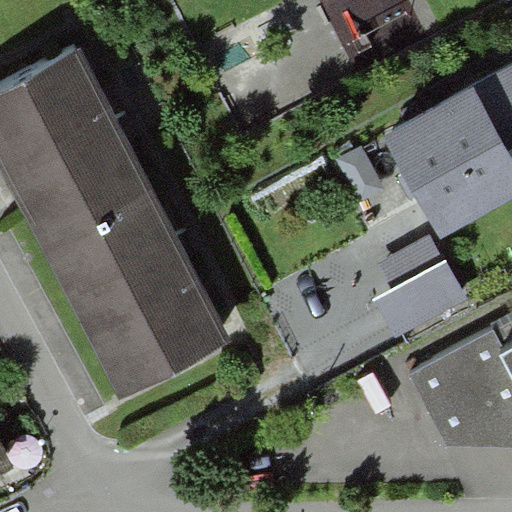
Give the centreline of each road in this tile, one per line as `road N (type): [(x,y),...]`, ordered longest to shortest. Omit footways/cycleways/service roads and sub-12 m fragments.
road 1 (unknown): [(69,462),(203,420),(270,390),(333,348),(363,273),(407,227)]
road 2 (residential): [(0,330),(69,462),(114,500),(152,511)]
